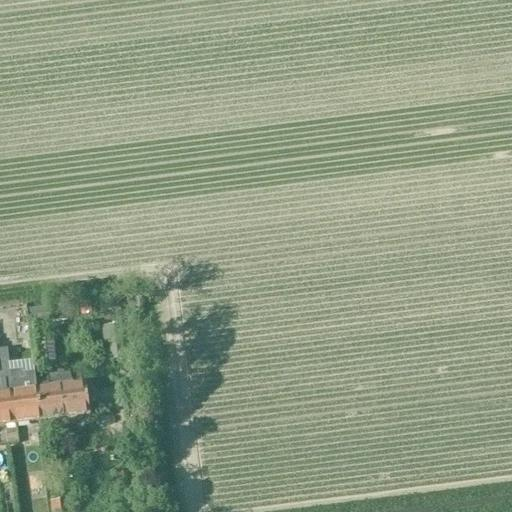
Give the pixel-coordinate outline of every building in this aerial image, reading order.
[(110,361),(124,360),(119,325),(100,327),(102,342),(108,342),(110,361)] [(36,343),(38,367),(55,365),(52,341),(36,343)] [(0,427),(16,425),(11,381),(10,373),(0,374),(0,427)] [(59,375),(65,419),(89,416),(85,386),(72,387),(68,374),(59,375)] [(41,422),(65,419),(59,375),(49,376),(49,390),(37,392),(41,422)] [(41,422),(37,392),(24,393),(20,380),(11,381),(16,425),(41,422)]
